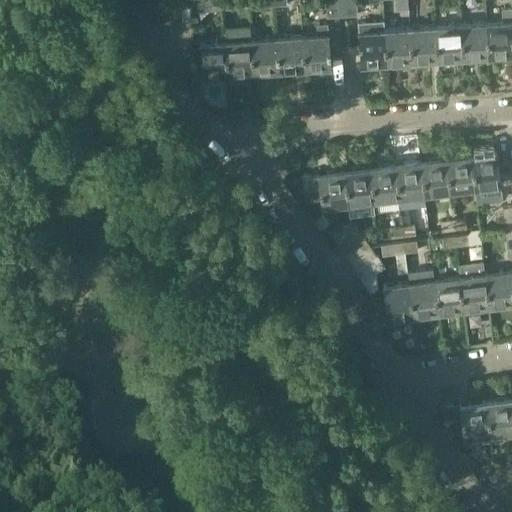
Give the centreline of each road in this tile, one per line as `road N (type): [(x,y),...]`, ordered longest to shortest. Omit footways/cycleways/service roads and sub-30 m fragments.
road 1 (residential): [(394,375),(232,133),(511,110)]
road 2 (residential): [(479,511),(394,375)]
road 3 (residential): [(394,375),(511,352)]
